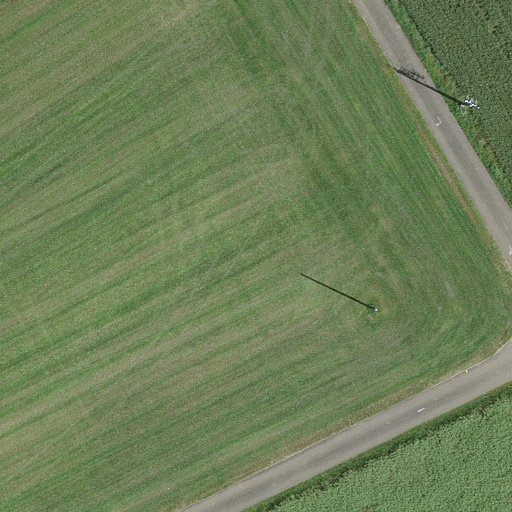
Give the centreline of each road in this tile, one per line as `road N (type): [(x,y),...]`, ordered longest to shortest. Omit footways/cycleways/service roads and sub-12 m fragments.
road 1 (track): [(511,361),(206,511)]
road 2 (track): [(368,0),(511,251)]
